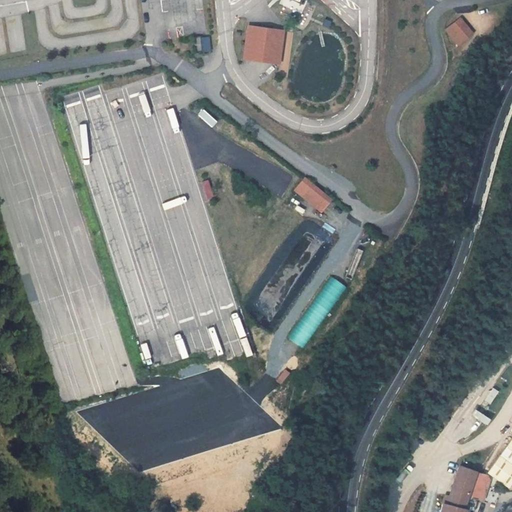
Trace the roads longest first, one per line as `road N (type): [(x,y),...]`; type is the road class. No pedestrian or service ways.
road 1 (primary): [(511,88),(485,154),(457,265),(368,432),(349,511)]
road 2 (unclassified): [(391,511),(400,487),(511,350)]
